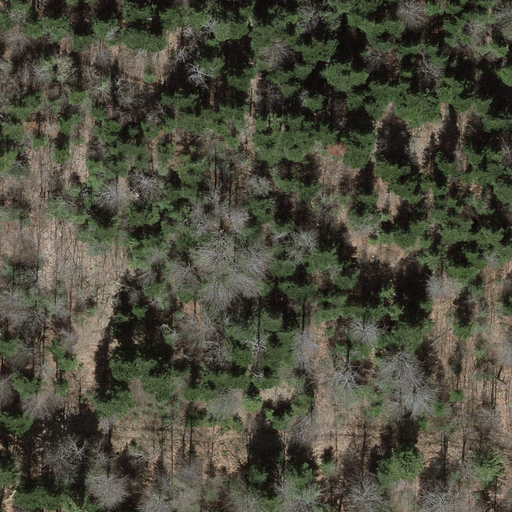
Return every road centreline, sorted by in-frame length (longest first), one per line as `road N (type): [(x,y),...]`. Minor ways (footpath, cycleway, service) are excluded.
road 1 (track): [(511,140),(384,128),(0,38)]
road 2 (track): [(511,450),(317,425),(197,434),(0,421)]
